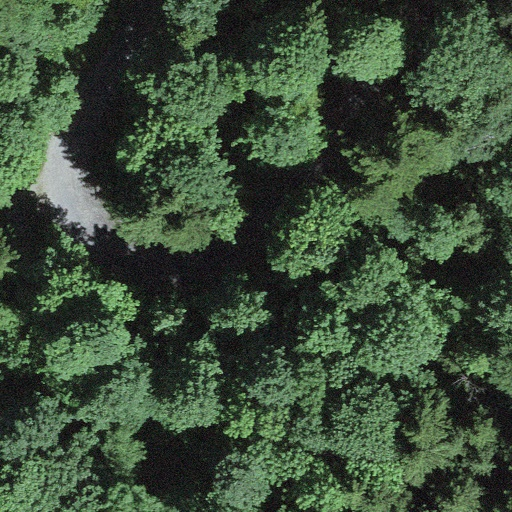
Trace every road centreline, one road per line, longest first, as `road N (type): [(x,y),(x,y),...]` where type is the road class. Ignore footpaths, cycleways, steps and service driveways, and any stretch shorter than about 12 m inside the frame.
road 1 (track): [(83,135),(96,191),(118,235),(178,268),(233,259),(435,0)]
road 2 (track): [(152,0),(95,94),(83,135)]
